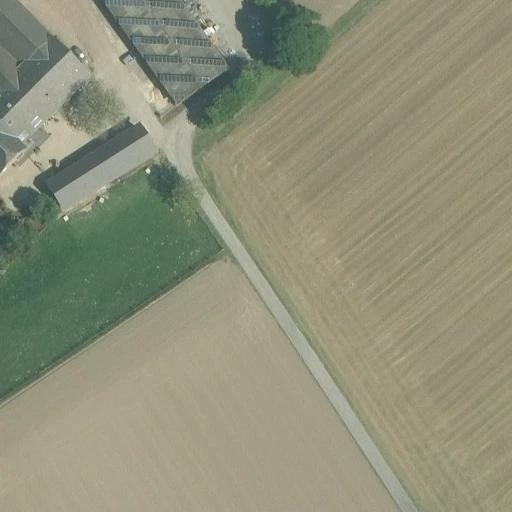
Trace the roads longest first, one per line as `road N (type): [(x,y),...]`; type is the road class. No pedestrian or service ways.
road 1 (track): [(410,511),(83,0)]
road 2 (track): [(368,0),(179,161)]
